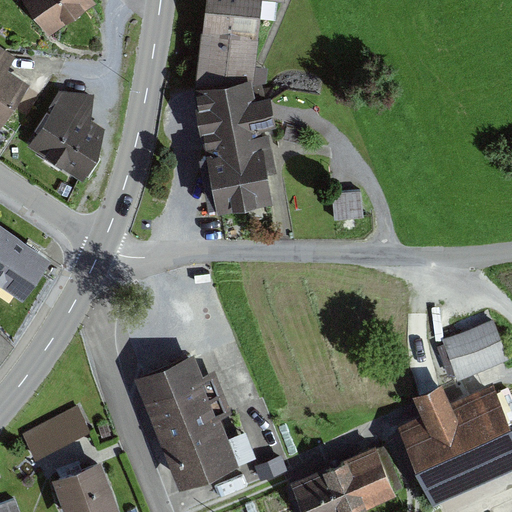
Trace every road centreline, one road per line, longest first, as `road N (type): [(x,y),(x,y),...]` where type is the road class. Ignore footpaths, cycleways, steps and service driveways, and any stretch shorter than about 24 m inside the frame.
road 1 (unclassified): [(511,251),(444,260),(129,258),(102,247)]
road 2 (track): [(202,511),(393,423),(415,511)]
road 3 (tertiary): [(160,2),(135,152),(102,247)]
road 4 (residential): [(164,511),(94,327)]
road 5 (track): [(287,106),(313,118),(363,169),(380,199),(391,259)]
road 6 (tertiary): [(102,247),(67,316),(0,410)]
road 7 (track): [(393,423),(511,374)]
road 8 (residential): [(0,178),(102,247)]
